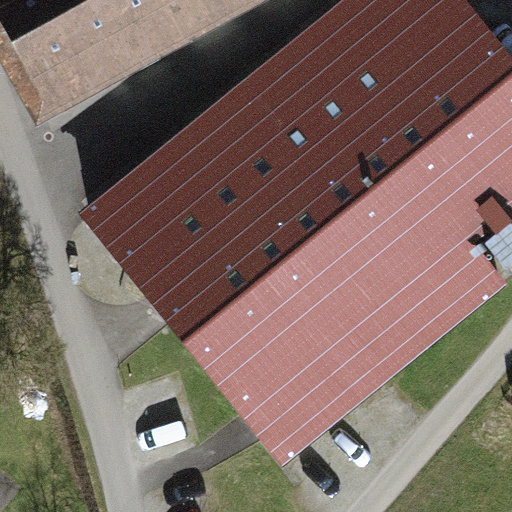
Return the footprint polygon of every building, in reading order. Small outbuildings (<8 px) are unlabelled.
[(0,0),(0,3),(47,90),(210,0),(0,0)] [(236,98),(90,216),(260,424),(282,451),(498,276),(472,244),(511,211),(511,74),(451,0),(422,0),(262,130),(236,98)] [(347,0),(232,92),(236,98),(262,130),(422,0),(347,0)] [(511,0),(451,0),(511,74),(511,0)] [(511,264),(511,226),(511,225),(485,245),(505,270),(511,264)]
